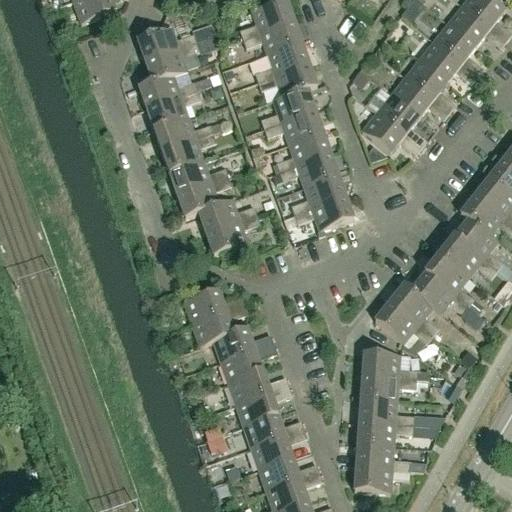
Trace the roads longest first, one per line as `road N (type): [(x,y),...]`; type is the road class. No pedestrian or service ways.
road 1 (residential): [(263,292),(172,253),(111,98),(112,72),(140,0)]
road 2 (residential): [(388,244),(303,0)]
road 3 (residential): [(344,511),(263,292)]
road 4 (residential): [(388,244),(487,109),(511,96)]
road 5 (residential): [(263,292),(388,244)]
